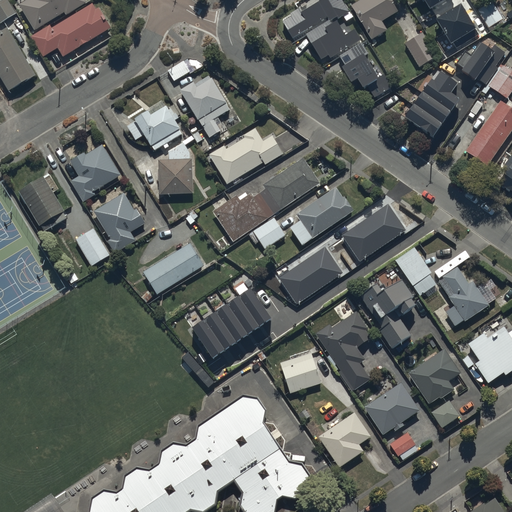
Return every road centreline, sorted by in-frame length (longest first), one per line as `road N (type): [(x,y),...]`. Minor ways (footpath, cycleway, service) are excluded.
road 1 (residential): [(228,26),(239,55),(511,241)]
road 2 (residential): [(0,143),(138,56),(172,4)]
road 3 (residential): [(388,511),(511,429)]
